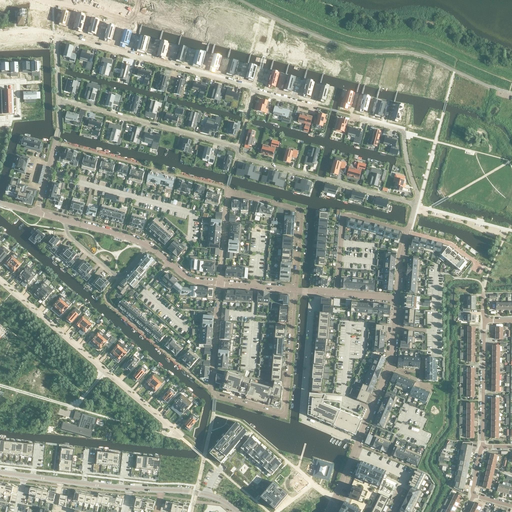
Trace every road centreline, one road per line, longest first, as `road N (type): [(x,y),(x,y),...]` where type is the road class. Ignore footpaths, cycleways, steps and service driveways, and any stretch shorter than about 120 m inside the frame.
road 1 (residential): [(295,291),(280,416),(211,391),(219,284)]
road 2 (tertiary): [(237,511),(195,492),(0,473)]
road 3 (residential): [(181,438),(0,282)]
road 4 (residential): [(56,36),(254,89)]
road 5 (residential): [(238,148),(238,157),(415,204)]
road 6 (residential): [(357,443),(303,419),(314,292)]
road 7 (residential): [(59,100),(238,148)]
road 8 (residential): [(336,294),(345,215),(408,231)]
road 9 (residential): [(415,204),(403,132),(350,115)]
road 10 (residential): [(484,321),(482,446)]
road 11 (residential): [(147,246),(116,275),(67,233),(68,222)]
